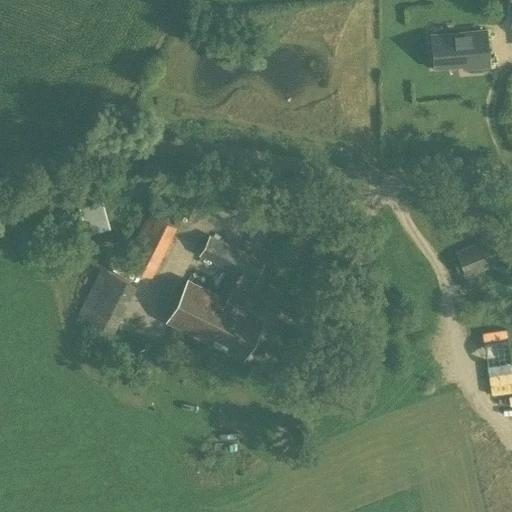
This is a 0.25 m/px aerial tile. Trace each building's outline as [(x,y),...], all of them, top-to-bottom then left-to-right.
[(485,31),(430,36),(433,67),(467,64),(468,68),(488,66),(485,31)] [(107,200),(74,207),(79,234),(112,227),(107,200)] [(150,278),(176,228),(147,213),(122,263),(150,278)] [(253,283),(264,262),(209,235),(199,256),(229,271),(218,293),(233,302),(245,279),(253,283)] [(466,279),(506,262),(495,235),(454,252),(466,279)] [(112,334),(136,287),(100,269),(77,315),(112,334)] [(242,360),(263,318),(187,280),(167,321),(242,360)] [(511,337),(511,329),(488,331),(490,372),(511,370),(511,337)]
